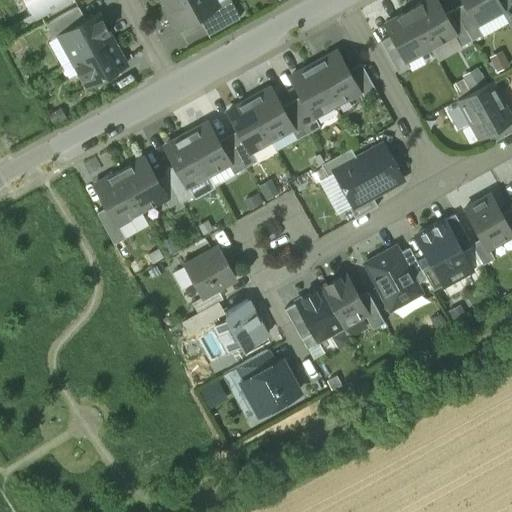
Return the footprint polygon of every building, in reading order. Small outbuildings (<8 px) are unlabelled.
[(27,0),(30,3),(33,6),(38,8),(40,13),(63,0),(27,0)] [(213,0),(163,0),(177,26),(197,16),(216,6),(215,3),(213,0)] [(216,6),(197,16),(207,35),(239,18),(229,0),(221,0),(215,3),(216,6)] [(444,14),(435,0),(427,0),(409,10),(430,47),(453,34),(454,33),(444,14)] [(496,0),(462,0),(464,3),(476,24),(501,10),(502,10),(496,0)] [(511,25),(511,5),(509,0),(496,0),(502,10),(501,10),(510,27),(511,25)] [(476,24),(464,3),(454,9),(471,40),(481,34),(476,24)] [(471,40),(454,9),(444,14),(454,33),(453,34),(460,46),(471,40)] [(430,47),(409,10),(385,23),(391,35),(405,60),(430,47)] [(97,13),(58,35),(71,59),(111,38),(97,13)] [(405,60),(391,35),(380,40),(398,72),(409,67),(405,60)] [(111,38),(71,59),(86,85),(125,64),(111,38)] [(336,50),(311,64),(333,104),(357,92),(358,91),(346,70),(336,50)] [(377,94),(360,62),(346,70),(358,91),(357,92),(363,102),(377,94)] [(311,64),(290,76),(301,95),(312,116),(313,115),(333,104),(311,64)] [(490,82),(458,99),(479,136),(486,132),(510,119),(510,118),(490,82)] [(269,87),(248,99),(270,139),(290,128),(291,127),(280,106),(269,87)] [(312,116),(301,95),(290,101),(307,132),(319,126),(313,115),(312,116)] [(248,99),(227,110),(238,130),(249,151),(250,150),(270,139),(248,99)] [(307,132),(290,101),(280,106),(291,127),(290,128),(296,139),(307,132)] [(510,119),(486,132),(492,143),(511,131),(511,116),(510,118),(510,119)] [(206,122),(185,134),(207,174),(227,163),(228,162),(217,141),(206,122)] [(249,151),(238,130),(227,135),(244,167),(256,160),(250,150),(249,151)] [(207,174),(185,134),(164,145),(174,165),(186,186),(187,185),(207,174)] [(244,167),(227,135),(217,141),(228,162),(227,163),(233,173),(244,167)] [(356,158),(333,171),(334,172),(352,205),(353,206),(371,195),(402,179),(382,144),(356,158)] [(350,148),(321,164),(327,176),(334,172),(333,171),(356,158),(350,148)] [(143,157),(118,170),(140,210),(164,198),(165,197),(156,180),(143,157)] [(186,186),(174,165),(164,170),(165,174),(166,174),(181,202),(182,202),(193,195),(187,185),(186,186)] [(140,210),(118,170),(94,184),(106,207),(116,224),(117,223),(140,210)] [(181,202),(166,174),(165,174),(156,180),(165,197),(164,198),(172,212),(183,205),(182,202),(181,202)] [(500,214),(489,194),(465,208),(481,238),(487,248),(488,248),(510,235),(511,235),(500,214)] [(371,195),(353,206),(352,205),(348,207),(354,218),(377,206),(371,195)] [(116,224),(106,207),(96,212),(113,244),(125,237),(117,223),(116,224)] [(511,211),(510,208),(500,214),(511,235),(510,235),(511,238),(511,211)] [(471,243),(454,213),(444,219),(461,251),(472,245),(471,243)] [(461,251),(444,219),(416,235),(431,263),(443,284),(471,269),(461,251)] [(487,248),(481,238),(471,243),(472,245),(482,264),(494,258),(488,248),(487,248)] [(217,246),(184,265),(201,297),(235,278),(217,246)] [(395,246),(365,263),(390,308),(420,292),(415,284),(398,252),(395,246)] [(421,269),(408,247),(398,252),(415,284),(426,278),(421,269)] [(443,284),(431,263),(421,269),(426,278),(432,290),(443,284)] [(356,297),(344,274),(320,288),(342,327),(364,314),(365,314),(356,297)] [(342,327),(320,288),(295,301),(313,333),(317,340),(342,327)] [(384,322),(367,291),(356,297),(365,314),(364,314),(372,329),(384,322)] [(246,299),(224,312),(227,317),(224,319),(224,318),(214,324),(229,349),(238,344),(241,342),(244,348),(266,335),(246,299)] [(218,302),(183,321),(188,331),(223,311),(218,302)] [(313,333),(296,302),(284,309),(301,339),(313,333)] [(459,305),(448,311),(453,319),(464,314),(459,305)] [(267,349),(237,365),(245,379),(274,363),(267,349)] [(245,379),(241,381),(259,413),(266,409),(271,410),(276,407),(278,402),(297,391),(280,360),(274,363),(245,379)] [(208,405),(227,395),(218,376),(198,385),(208,405)]
